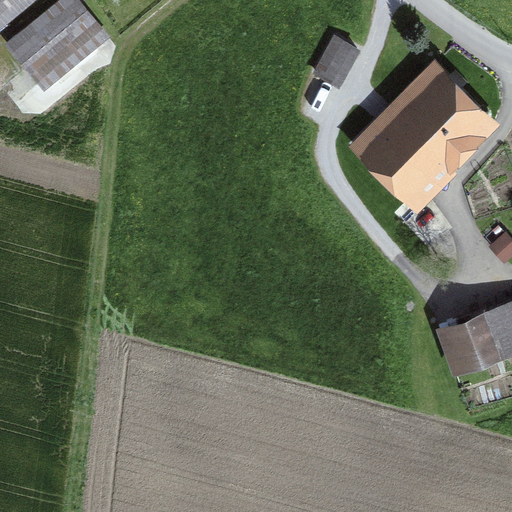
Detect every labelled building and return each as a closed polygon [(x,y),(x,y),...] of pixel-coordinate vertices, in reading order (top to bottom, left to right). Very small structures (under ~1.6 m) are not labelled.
[(0,0),(0,27),(33,0),(0,0)] [(81,0),(55,0),(4,42),(43,89),(110,35),(81,0)] [(361,48),(335,33),(312,72),(339,87),(361,48)] [(455,168),(501,122),(464,86),(467,83),(454,70),(451,73),(435,57),(348,144),(417,212),(458,171),(455,168)] [(492,230),(497,235),(502,229),(498,225),(492,230)] [(489,246),(504,263),(511,255),(511,236),(506,230),(489,246)] [(511,353),(511,298),(435,326),(441,342),(438,342),(447,365),(450,364),(453,374),(511,353)]
